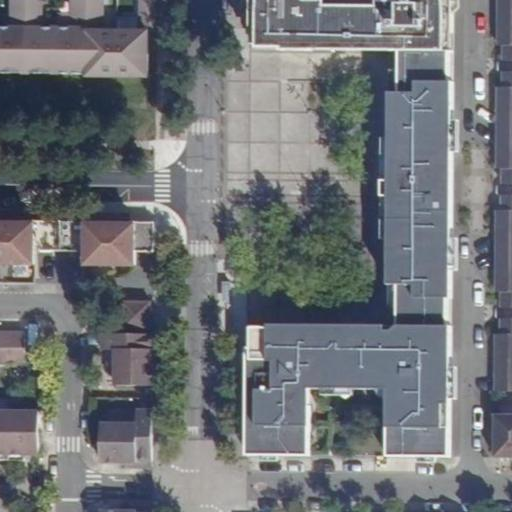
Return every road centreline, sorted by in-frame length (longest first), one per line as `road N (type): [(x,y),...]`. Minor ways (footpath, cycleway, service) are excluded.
road 1 (residential): [(475,119),(471,485)]
road 2 (residential): [(196,196),(197,480)]
road 3 (residential): [(197,480),(471,485)]
road 4 (residential): [(58,485),(58,299),(0,299)]
road 5 (residential): [(0,193),(196,196)]
road 6 (residential): [(195,0),(196,196)]
road 7 (residential): [(58,485),(197,480)]
